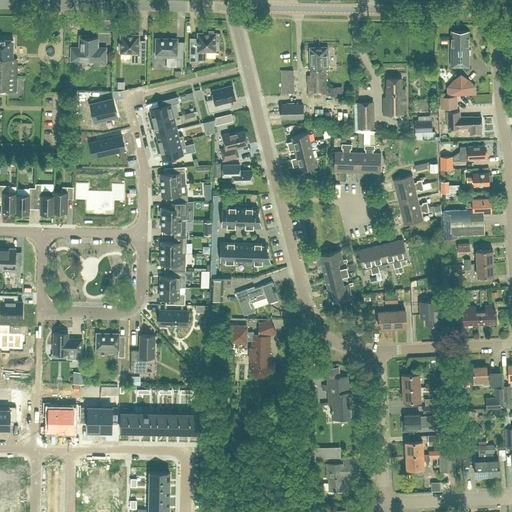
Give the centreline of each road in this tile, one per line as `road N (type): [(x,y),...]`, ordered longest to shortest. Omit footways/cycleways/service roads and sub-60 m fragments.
road 1 (tertiary): [(491,11),(234,7)]
road 2 (tertiary): [(234,7),(0,2)]
road 3 (residential): [(511,240),(491,11)]
road 4 (residential): [(279,199),(234,7)]
road 5 (residential): [(290,511),(311,318)]
road 6 (residential): [(68,448),(185,450),(184,511)]
road 7 (residential): [(41,309),(133,307),(142,292),(143,234)]
road 8 (residential): [(384,502),(377,350)]
road 9 (residential): [(127,97),(144,169),(143,234)]
road 10 (residential): [(36,447),(41,309)]
road 11 (residential): [(377,350),(511,344)]
road 12 (residential): [(311,318),(279,199)]
